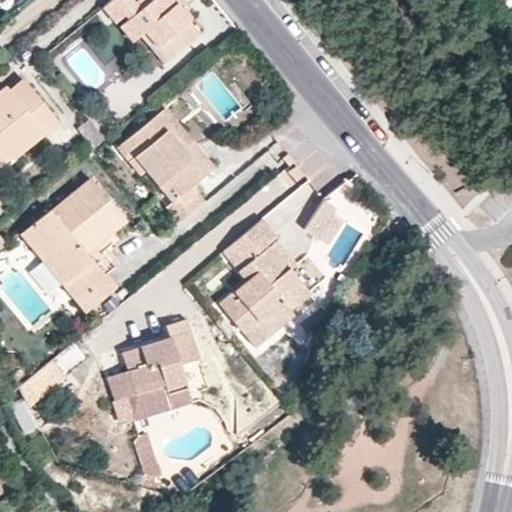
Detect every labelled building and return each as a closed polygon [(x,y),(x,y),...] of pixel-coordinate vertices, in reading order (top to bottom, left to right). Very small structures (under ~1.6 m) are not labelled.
[(110,0),(103,6),(115,21),(124,15),(127,18),(117,25),(131,41),(139,34),(145,29),(170,59),(198,33),(187,19),(192,15),(182,5),(186,2),(184,0),(110,0)] [(145,29),(139,34),(164,64),(170,59),(145,29)] [(0,164),(12,155),(41,132),(44,135),(58,124),(20,78),(7,88),(4,84),(0,86),(0,164)] [(214,166),(165,106),(151,118),(162,131),(167,127),(205,174),(214,166)] [(162,131),(151,118),(116,146),(139,174),(144,170),(170,202),(168,204),(180,220),(204,199),(205,199),(192,184),(205,174),(167,127),(162,131)] [(0,170),(14,158),(12,155),(0,164),(0,170)] [(19,234),(61,284),(91,260),(85,253),(124,220),(88,176),(19,234)] [(321,200),(302,227),(326,244),(345,216),(321,200)] [(278,237),(262,217),(222,251),(243,279),(218,301),(244,332),(282,302),(289,310),(308,292),(289,268),(281,276),(262,253),(276,240),(278,237)] [(294,263),(276,240),(262,253),(281,276),(289,268),(294,263)] [(93,259),(91,260),(61,284),(74,300),(104,274),(93,259)] [(115,286),(104,274),(74,300),(84,312),(115,286)] [(292,315),(289,310),(282,302),(244,332),(253,345),(292,315)] [(168,335),(122,350),(128,369),(105,376),(117,412),(129,408),(133,420),(191,402),(178,362),(198,356),(186,318),(165,325),(168,335)] [(65,377),(51,359),(20,385),(30,405),(65,377)] [(19,435),(35,430),(26,398),(10,403),(19,435)] [(132,437),(144,477),(158,473),(145,433),(132,437)]
